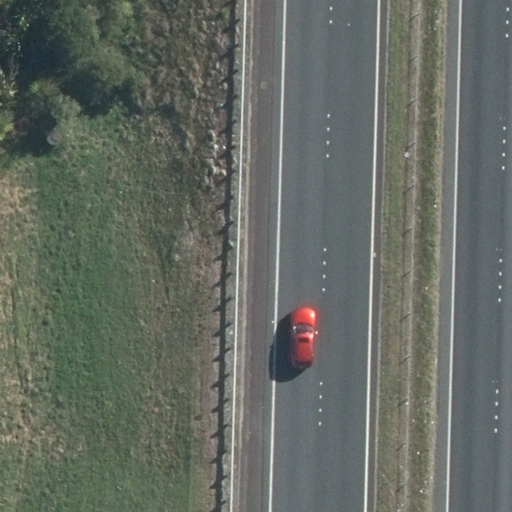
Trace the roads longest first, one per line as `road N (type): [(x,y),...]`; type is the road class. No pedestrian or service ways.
road 1 (motorway): [(317,511),(332,0)]
road 2 (motorway): [(506,0),(492,511)]
